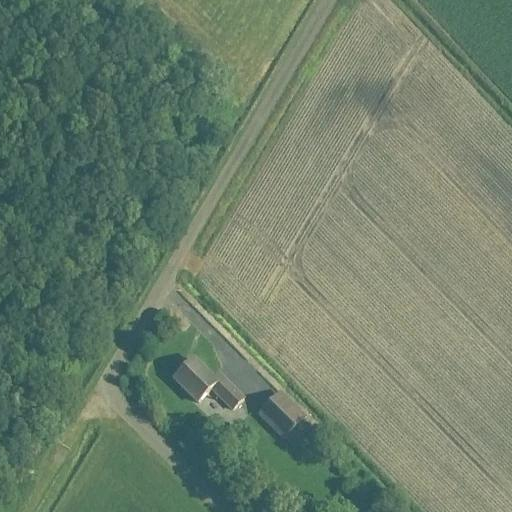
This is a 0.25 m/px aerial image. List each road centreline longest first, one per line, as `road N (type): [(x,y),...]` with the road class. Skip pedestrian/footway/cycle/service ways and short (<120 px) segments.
road 1 (unclassified): [(109,368),(325,0)]
road 2 (track): [(26,511),(109,368)]
